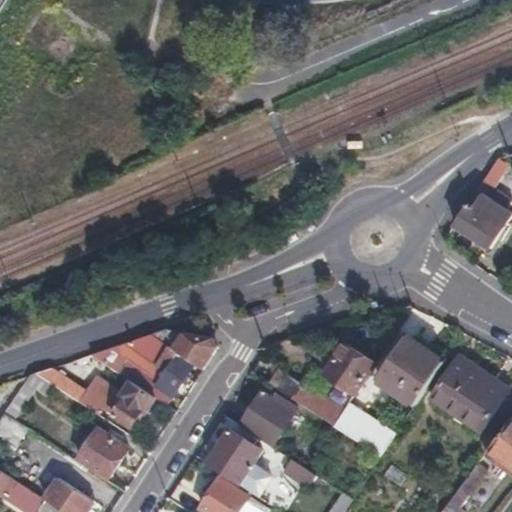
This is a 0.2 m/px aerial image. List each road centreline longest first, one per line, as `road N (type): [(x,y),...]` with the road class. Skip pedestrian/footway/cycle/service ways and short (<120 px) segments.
road 1 (residential): [(0,369),(207,297)]
road 2 (residential): [(138,511),(257,334)]
road 3 (residential): [(207,297),(334,250)]
road 4 (residential): [(404,211),(511,130)]
road 5 (residential): [(409,256),(511,327)]
road 6 (residential): [(257,334),(362,277)]
